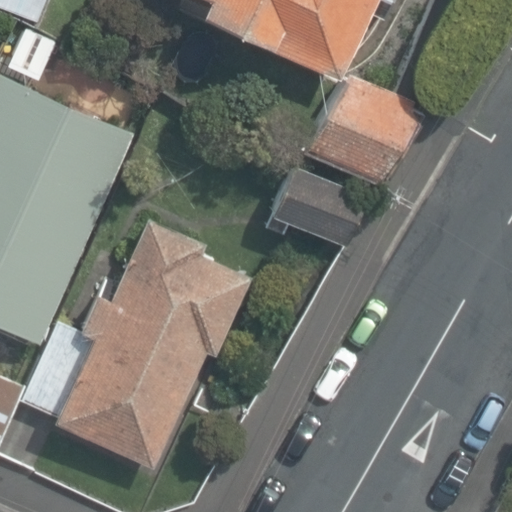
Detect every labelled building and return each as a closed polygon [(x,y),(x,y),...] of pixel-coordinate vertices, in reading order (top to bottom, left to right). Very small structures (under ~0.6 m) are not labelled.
[(198,0),(198,2),(335,68),(368,0),(198,0)] [(335,68),(304,136),(373,170),(405,100),(335,68)] [(134,128),(2,72),(0,75),(0,317),(38,335),(134,128)] [(280,156),(261,205),(337,233),(356,184),(280,156)] [(141,230),(53,418),(163,466),(252,274),(141,230)] [(0,373),(0,434),(24,383),(0,373)]
